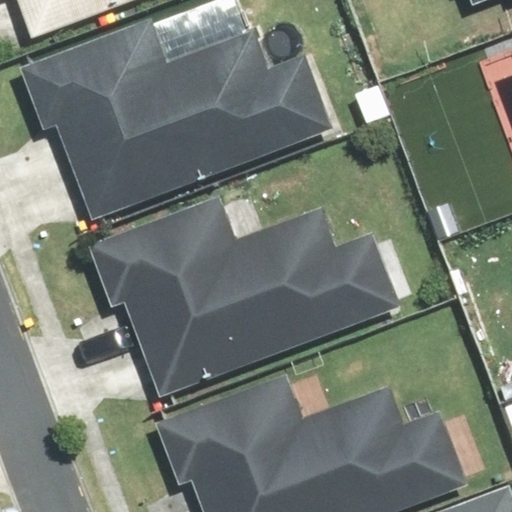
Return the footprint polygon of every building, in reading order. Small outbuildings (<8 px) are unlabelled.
[(26,0),(40,37),(137,0),(26,0)] [(153,28),(28,70),(50,133),(73,125),(105,216),(340,136),(313,55),(276,68),(265,35),(167,69),(153,28)] [(223,209),(98,251),(120,315),(143,307),(174,398),(410,317),(382,237),(346,249),(335,217),(237,250),(223,209)] [(290,384),(165,426),(187,489),(210,481),(220,511),(417,511),(477,492),(449,411),(413,424),(402,391),(304,425),(290,384)] [(511,511),(511,485),(444,511),(511,511)]
